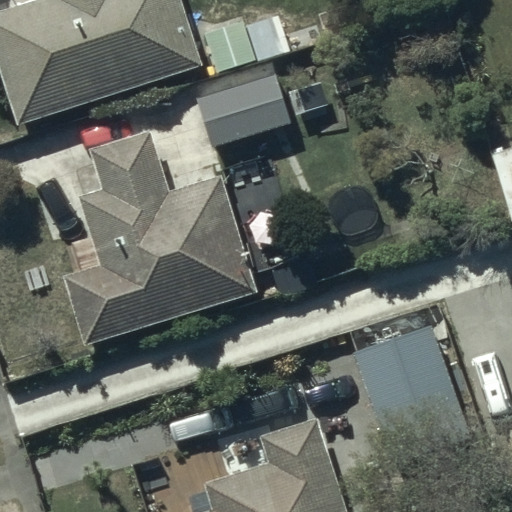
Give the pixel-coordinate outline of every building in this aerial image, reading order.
[(37,0),(0,11),(0,79),(14,125),(199,67),(178,0),(37,0)] [(193,97),(208,146),(288,124),(274,74),(193,97)] [(59,277),(80,344),(251,291),(216,178),(167,193),(149,135),(89,154),(101,192),(77,199),(97,265),(59,277)] [(511,146),(490,153),(509,223),(511,222),(511,146)] [(429,329),(349,356),(386,466),(466,439),(429,329)] [(208,511),(343,511),(315,420),(256,438),(264,465),(203,484),(212,511),(208,511)] [(511,425),(503,428),(511,455),(511,425)]
